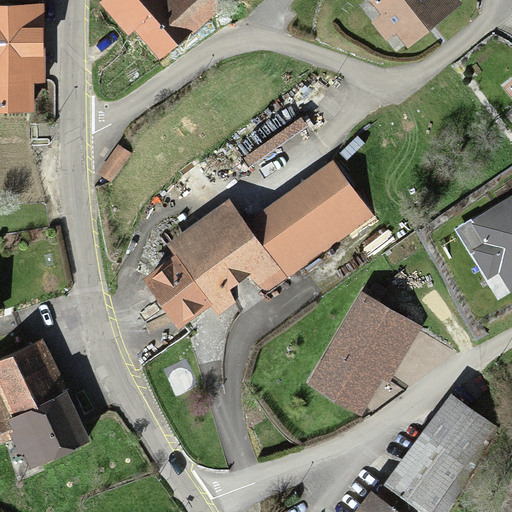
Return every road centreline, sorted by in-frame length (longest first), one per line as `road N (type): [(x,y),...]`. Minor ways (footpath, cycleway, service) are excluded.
road 1 (residential): [(74,151),(228,47),(284,48),(395,91),(493,23),(501,0)]
road 2 (tertiary): [(200,511),(135,419),(89,305),(74,151)]
road 3 (unclassified): [(355,456),(451,378),(511,344)]
road 4 (unclassified): [(355,456),(200,511)]
road 5 (tertiary): [(74,151),(73,0)]
